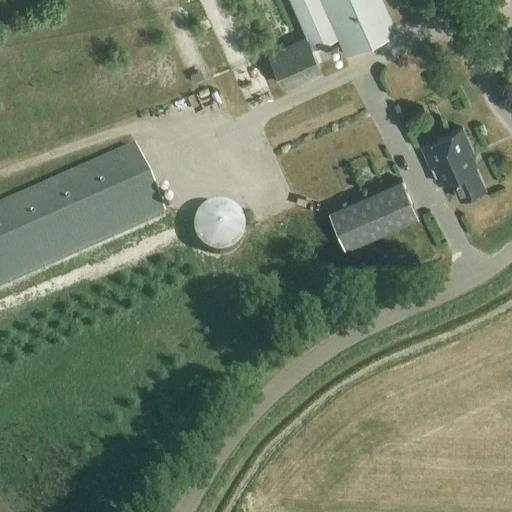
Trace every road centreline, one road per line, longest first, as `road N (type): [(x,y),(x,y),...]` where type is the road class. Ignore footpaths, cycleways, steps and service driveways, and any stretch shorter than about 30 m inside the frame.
road 1 (unclassified): [(184,511),(224,445),(279,385),(379,320),(511,252)]
road 2 (unclassified): [(511,120),(445,0)]
